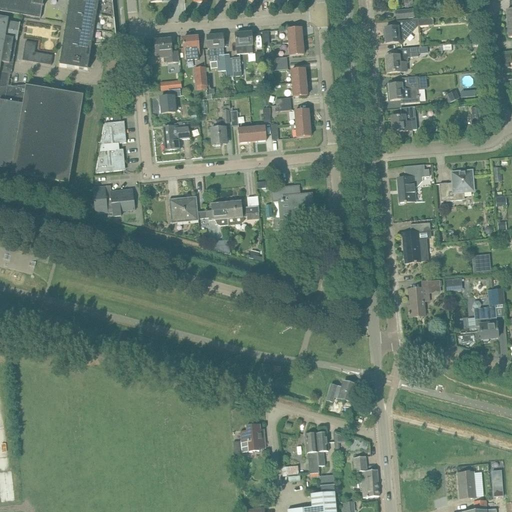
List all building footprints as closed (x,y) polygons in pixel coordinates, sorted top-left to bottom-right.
[(14,13),(26,15),(26,17),(40,19),(42,6),(44,7),(44,6),(42,6),(43,2),(32,0),(31,0),(0,0),(0,10),(1,11),(1,12),(14,14),(14,13)] [(59,67),(84,71),(87,72),(92,47),(114,44),(113,36),(116,36),(115,28),(112,28),(112,21),(114,20),(113,12),(111,12),(110,5),(113,5),(112,0),(74,0),(64,58),(61,58),(61,59),(60,62),(59,67)] [(397,14),(413,13),(413,5),(397,7),(397,14)] [(0,88),(2,88),(0,98),(0,168),(12,170),(11,175),(21,177),(52,182),(66,184),(69,185),(69,184),(83,96),(35,88),(32,86),(8,87),(10,75),(11,75),(12,72),(13,62),(17,41),(20,24),(19,24),(8,22),(8,20),(0,18),(0,88)] [(386,44),(396,43),(398,43),(400,45),(415,28),(413,27),(412,21),(396,22),(397,28),(384,29),(386,44)] [(288,43),(302,42),(301,29),(287,30),(288,43)] [(251,33),(235,35),(236,45),(236,47),(237,55),(245,54),(253,54),(252,43),(251,33)] [(223,36),(207,37),(207,47),(208,49),(209,49),(210,57),(211,64),(221,63),(220,57),(223,57),(223,48),(224,48),(224,46),(223,36)] [(183,39),(184,49),(184,59),(199,58),(197,38),(183,39)] [(172,52),(171,40),(154,41),(156,59),(167,58),(167,64),(178,63),(177,52),(172,52)] [(302,42),(288,43),(289,57),(303,56),(302,42)] [(418,48),(406,49),(396,50),(397,57),(386,58),(387,74),(406,72),(405,61),(407,61),(407,58),(419,57),(418,48)] [(223,57),(220,57),(221,63),(222,72),(232,71),(231,59),(229,59),(229,56),(229,55),(224,56),(224,57),(223,57)] [(237,58),(231,59),(232,71),(233,77),(235,77),(241,76),(240,60),(240,59),(240,58),(237,58)] [(196,69),(197,86),(206,85),(205,68),(196,69)] [(292,84),(306,83),(305,70),(291,71),(292,84)] [(401,85),(388,86),(390,101),(400,100),(401,100),(402,104),(401,104),(401,105),(420,103),(418,83),(426,83),(426,77),(417,78),(411,78),(401,79),(401,85)] [(307,96),(306,83),(292,84),(293,98),(307,96)] [(180,90),(178,90),(168,91),(169,98),(160,99),(161,107),(162,107),(162,114),(161,114),(161,115),(175,113),(174,98),(181,97),(180,90)] [(445,96),(448,104),(458,99),(455,92),(445,96)] [(401,117),(391,118),(393,133),(397,133),(397,134),(399,133),(399,132),(406,132),(417,131),(415,118),(414,118),(413,109),(415,108),(400,109),(400,110),(401,117)] [(295,125),(310,124),(308,111),(294,112),(295,125)] [(216,122),(217,130),(211,130),(212,146),(226,145),(225,126),(230,126),(229,112),(223,113),(222,113),(223,122),(216,122)] [(105,124),(100,150),(116,148),(116,145),(126,144),(124,128),(122,128),(123,122),(105,124)] [(310,124),(295,125),(297,138),(311,137),(310,124)] [(189,140),(188,130),(188,128),(178,129),(178,128),(163,129),(165,152),(180,150),(179,141),(189,140)] [(251,129),(252,143),(266,142),(265,128),(251,129)] [(252,143),(251,129),(238,131),(239,144),(252,143)] [(116,148),(100,150),(96,174),(122,171),(123,164),(124,164),(123,150),(116,151),(116,148)] [(421,178),(429,177),(428,170),(424,171),(424,166),(404,168),(405,179),(397,180),(398,191),(399,191),(400,203),(415,202),(414,187),(417,187),(421,181),(421,178)] [(473,171),(452,173),(452,183),(439,184),(441,202),(464,200),(463,192),(475,191),(473,171)] [(120,212),(125,212),(135,211),(134,202),(133,202),(132,191),(110,193),(110,187),(93,189),(95,215),(113,213),(113,217),(120,216),(120,212)] [(275,230),(288,229),(297,228),(297,219),(302,218),(301,215),(314,214),(312,194),(293,196),(292,188),(272,189),(273,203),(284,202),(286,219),(274,220),(275,230)] [(198,220),(198,213),(196,198),(188,198),(189,201),(170,203),(169,200),(171,224),(198,221),(198,220)] [(495,198),(495,206),(504,206),(504,198),(495,198)] [(241,202),(226,204),(228,226),(238,225),(241,222),(241,218),(245,218),(245,215),(259,214),(258,207),(241,208),(241,203),(241,202)] [(228,226),(226,204),(210,206),(211,206),(212,211),(198,213),(198,220),(212,218),(212,221),(225,220),(226,226),(228,226)] [(497,223),(498,231),(506,231),(505,223),(497,223)] [(410,233),(402,234),(403,243),(404,243),(405,255),(404,255),(405,264),(414,263),(421,263),(428,262),(426,239),(421,239),(420,232),(430,231),(430,224),(420,225),(410,226),(410,233)] [(22,263),(0,248),(0,265),(3,266),(2,269),(10,270),(9,276),(17,277),(19,268),(26,269),(27,261),(25,264),(25,266),(22,265),(22,263)] [(252,252),(250,259),(257,261),(259,254),(252,252)] [(482,265),(473,266),(473,275),(482,274),(482,265)] [(428,302),(428,292),(440,290),(439,281),(428,282),(421,283),(422,289),(409,291),(410,307),(408,307),(409,318),(424,317),(423,303),(428,302)] [(447,282),(448,292),(463,291),(463,281),(447,282)] [(501,291),(491,292),(492,306),(502,305),(501,291)] [(496,325),(495,316),(495,309),(475,311),(476,327),(480,326),(481,340),(483,340),(484,342),(488,342),(489,340),(498,339),(497,324),(496,325)] [(356,399),(358,392),(353,390),(355,386),(343,383),(342,389),(331,385),(326,401),(332,403),(334,398),(350,402),(351,398),(356,399)] [(240,433),(241,444),(242,454),(249,453),(259,452),(259,450),(265,449),(264,430),(260,431),(260,425),(246,427),(247,432),(240,433)] [(326,433),(316,434),(319,468),(325,467),(324,453),(328,452),(326,433)] [(336,450),(339,450),(339,443),(345,443),(347,437),(335,433),(336,450)] [(319,468),(316,434),(305,435),(307,454),(309,475),(319,474),(319,468)] [(379,497),(377,471),(367,472),(365,457),(353,459),(355,473),(361,472),(363,498),(379,497)] [(283,468),(284,476),(297,475),(297,467),(283,468)] [(501,472),(492,473),(492,481),(493,498),(503,497),(502,480),(501,472)] [(457,474),(460,500),(475,499),(473,473),(457,474)] [(333,484),(320,486),(321,494),(334,493),(333,484)] [(287,511),(335,511),(335,503),(334,493),(321,494),(311,495),(312,508),(287,511)] [(486,511),(486,507),(486,501),(474,502),(475,511),(471,511),(486,511)] [(354,511),(355,503),(346,503),(346,511),(354,511)]
